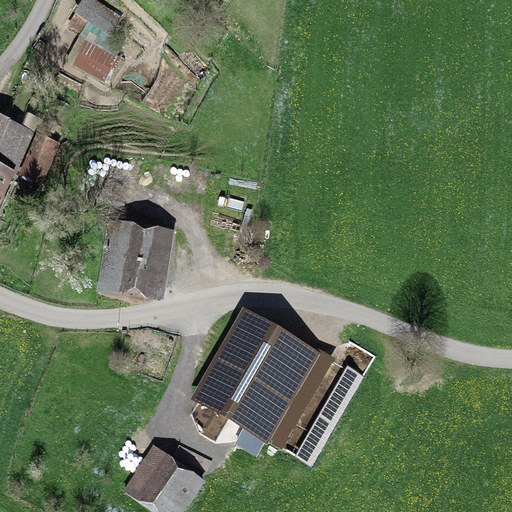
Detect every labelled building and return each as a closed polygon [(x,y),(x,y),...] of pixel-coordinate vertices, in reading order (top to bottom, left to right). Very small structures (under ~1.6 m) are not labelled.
[(121,18),(92,0),(86,0),(70,25),(84,34),(92,22),(111,34),(121,18)] [(87,42),(73,66),(106,84),(119,60),(87,42)] [(0,123),(0,192),(7,177),(14,180),(33,137),(0,123)] [(21,174),(39,182),(55,146),(37,138),(21,174)] [(100,284),(154,293),(162,241),(108,232),(100,284)] [(207,405),(268,440),(315,358),(254,323),(207,405)] [(121,498),(140,511),(180,511),(198,487),(197,486),(153,454),(121,498)]
